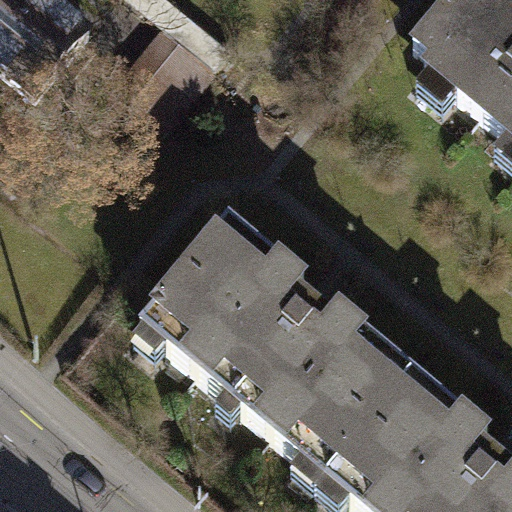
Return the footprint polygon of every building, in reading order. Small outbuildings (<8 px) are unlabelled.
[(86,57),(14,0),(0,0),(0,93),(34,121),(86,57)] [(511,0),(479,0),(414,77),(432,92),(426,99),(431,104),(418,119),(446,142),(459,127),(508,169),(495,184),(511,198),(511,0)] [(213,97),(159,53),(109,114),(164,158),(213,97)] [(307,328),(230,264),(136,376),(143,381),(134,391),(157,410),(165,400),(221,446),(213,455),(233,471),(240,462),(296,508),(292,511),(336,511),(415,418),(341,357),(334,366),(300,337),(307,328)] [(492,482),(415,418),(336,511),(511,511),(485,490),(492,482)]
